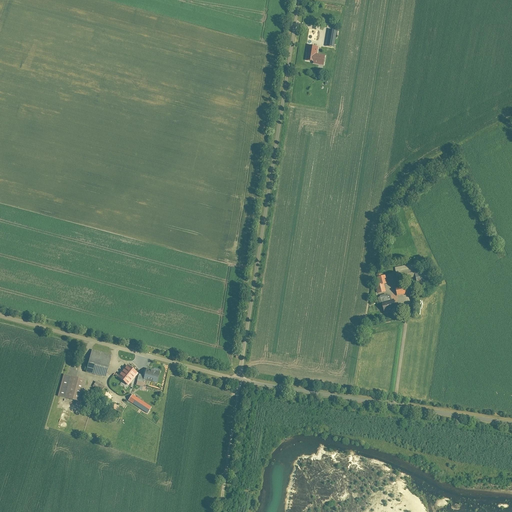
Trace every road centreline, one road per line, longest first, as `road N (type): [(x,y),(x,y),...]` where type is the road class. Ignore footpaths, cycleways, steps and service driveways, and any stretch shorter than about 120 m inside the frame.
road 1 (residential): [(300,0),(240,379)]
road 2 (unclassified): [(511,425),(240,379)]
road 3 (unclassified): [(240,379),(0,315)]
road 4 (track): [(240,379),(219,511)]
